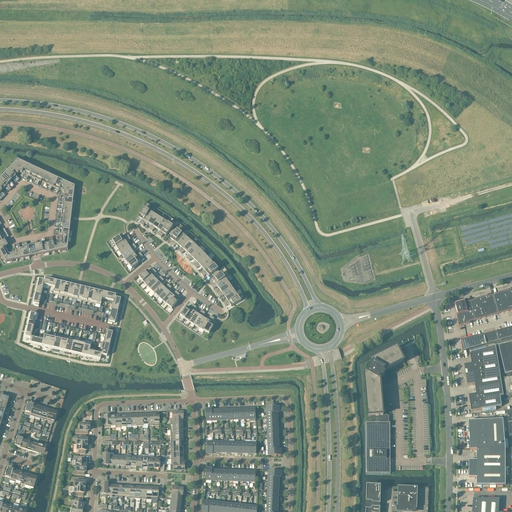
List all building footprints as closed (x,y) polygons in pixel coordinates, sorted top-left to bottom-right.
[(16,159),(16,161),(8,170),(7,169),(15,177),(15,176),(14,176),(16,174),(17,174),(19,173),(16,159)] [(17,161),(16,159),(19,173),(21,174),(22,172),(24,174),(24,175),(28,165),(28,166),(17,161)] [(33,169),(28,166),(29,165),(28,165),(24,175),(28,177),(28,176),(30,176),(34,167),(33,169)] [(38,171),(33,169),(34,167),(30,176),(31,177),(31,178),(35,180),(39,170),(38,171)] [(8,170),(4,174),(3,173),(3,174),(10,180),(11,179),(12,180),(15,177),(7,169),(8,170)] [(45,172),(44,174),(39,171),(39,170),(35,180),(39,182),(39,181),(41,181),(41,180),(42,180),(45,174),(44,174),(45,172)] [(47,186),(52,176),(52,175),(51,177),(46,175),(47,173),(46,173),(46,174),(45,174),(42,180),(43,181),(42,182),(44,183),(43,184),(47,186)] [(4,175),(0,179),(0,178),(0,179),(7,185),(10,182),(9,181),(10,180),(3,174),(4,175)] [(57,179),(51,177),(52,176),(47,186),(51,188),(52,186),(53,187),(57,178),(57,179)] [(62,182),(57,180),(58,178),(57,178),(53,187),(55,188),(54,189),(58,191),(63,180),(62,182)] [(75,186),(73,187),(62,182),(63,181),(63,180),(58,191),(59,190),(61,191),(61,192),(63,193),(75,186)] [(72,199),(73,187),(75,186),(63,193),(63,196),(64,196),(64,198),(63,198),(74,200),(74,199),(72,199)] [(142,220),(139,224),(141,225),(149,211),(144,208),(139,218),(142,220)] [(63,218),(70,218),(72,218),(70,217),(71,212),(72,212),(61,210),(61,215),(62,215),(62,217),(63,217),(63,218)] [(143,226),(146,222),(148,224),(152,217),(154,214),(149,211),(141,225),(143,226)] [(154,214),(152,217),(148,224),(151,225),(148,229),(150,231),(152,228),(159,217),(154,214)] [(159,217),(152,228),(150,231),(152,232),(155,228),(157,229),(164,220),(159,217)] [(160,231),(157,235),(159,237),(168,223),(164,220),(157,229),(160,231)] [(166,236),(168,233),(170,235),(174,229),(172,228),(173,227),(168,223),(159,237),(161,238),(164,234),(166,236)] [(173,241),(170,245),(171,246),(182,233),(177,230),(176,231),(174,229),(170,235),(172,236),(170,239),(173,241)] [(176,244),(179,246),(186,237),(182,233),(171,246),(173,248),(176,244)] [(128,235),(124,238),(122,235),(112,241),(115,246),(129,237),(128,235)] [(69,243),(67,242),(68,237),(69,238),(69,237),(58,236),(61,237),(60,244),(68,251),(66,249),(67,243),(69,243)] [(126,242),(130,239),(129,237),(115,246),(118,251),(128,245),(126,242)] [(190,241),(186,237),(179,246),(181,248),(178,251),(180,253),(190,241)] [(181,254),(185,251),(187,253),(195,244),(190,241),(180,253),(181,254)] [(53,246),(52,243),(54,254),(55,254),(54,252),(59,251),(60,253),(60,252),(60,251),(66,250),(68,251),(60,244),(53,246)] [(43,254),(48,253),(48,255),(49,255),(47,245),(45,245),(45,244),(41,245),(43,256),(43,254)] [(118,251),(122,256),(135,246),(134,244),(130,247),(128,245),(118,251)] [(189,255),(186,258),(187,260),(199,248),(195,244),(187,253),(189,255)] [(41,245),(34,246),(36,256),(42,254),(43,256),(41,245)] [(29,259),(29,257),(36,256),(34,246),(27,248),(29,259)] [(122,256),(125,260),(134,253),(132,251),(136,248),(135,246),(122,256)] [(0,256),(0,257),(2,256),(5,262),(8,255),(4,248),(7,247),(0,250),(0,253),(1,256),(0,256)] [(192,258),(195,260),(203,252),(199,248),(187,260),(189,262),(192,258)] [(5,262),(11,261),(12,262),(12,261),(17,260),(17,261),(15,250),(15,253),(8,255),(5,262)] [(197,262),(193,266),(195,268),(207,256),(203,252),(195,260),(197,262)] [(140,253),(136,256),(134,253),(125,260),(128,265),(141,255),(140,253)] [(139,260),(143,257),(141,255),(128,265),(132,269),(141,262),(139,260)] [(200,266),(202,268),(210,260),(207,256),(195,268),(196,269),(200,266)] [(202,268),(204,270),(200,274),(202,275),(214,265),(210,260),(202,268)] [(209,276),(211,274),(213,276),(219,272),(217,270),(218,269),(214,265),(202,275),(203,277),(207,274),(209,276)] [(139,278),(143,282),(155,271),(153,269),(150,273),(147,270),(145,272),(139,278)] [(143,282),(147,286),(155,278),(153,276),(156,273),(155,271),(143,282)] [(214,283),(210,286),(212,288),(225,278),(221,273),(220,274),(219,272),(213,276),(215,278),(212,280),(214,283)] [(147,286),(150,290),(162,279),(160,277),(157,281),(155,278),(147,286)] [(225,278),(212,288),(213,290),(217,287),(219,289),(228,282),(225,278)] [(44,282),(43,285),(54,288),(55,288),(56,282),(44,279),(43,282),(44,282)] [(162,279),(150,290),(154,294),(162,286),(160,284),(164,280),(162,279)] [(38,281),(35,293),(41,294),(43,285),(44,282),(43,282),(38,281)] [(217,294),(218,296),(231,287),(228,282),(219,289),(221,291),(217,294)] [(154,294),(159,298),(170,286),(168,284),(165,288),(162,286),(154,294)] [(170,286),(159,298),(163,302),(170,293),(168,291),(171,288),(170,286)] [(224,295),(225,298),(235,292),(231,287),(218,296),(219,298),(224,295)] [(495,305),(501,304),(507,302),(504,291),(498,293),(498,295),(493,296),(495,305)] [(163,302),(167,305),(178,293),(176,292),(173,295),(170,293),(163,302)] [(227,300),(223,303),(224,305),(238,296),(235,292),(225,298),(227,300)] [(35,293),(32,305),(34,305),(34,306),(38,307),(41,294),(35,293)] [(103,293),(101,299),(102,299),(113,302),(114,299),(115,296),(103,293)] [(178,293),(167,305),(172,309),(177,303),(179,300),(176,298),(179,295),(178,293)] [(231,307),(241,301),(238,296),(224,305),(225,307),(229,304),(231,307)] [(490,307),(495,305),(493,296),(487,298),(487,296),(481,298),(484,308),(490,307)] [(472,311),(478,310),(484,308),(481,298),(475,299),(475,300),(475,301),(470,302),(472,311)] [(111,304),(110,310),(117,312),(119,300),(114,299),(113,302),(112,304),(111,304)] [(463,314),(467,313),(472,311),(470,302),(465,304),(464,303),(465,303),(464,302),(460,304),(463,314)] [(504,313),(510,312),(507,302),(501,304),(504,313)] [(498,315),(504,313),(501,304),(495,305),(498,315)] [(180,316),(185,319),(194,306),(192,305),(190,309),(187,307),(180,316)] [(492,316),(498,315),(495,305),(490,307),(492,316)] [(185,319),(190,322),(196,313),(193,311),(196,307),(194,306),(185,319)] [(486,318),(492,316),(490,307),(484,308),(486,318)] [(481,319),(486,318),(484,308),(478,310),(481,319)] [(111,311),(108,324),(112,325),(112,324),(114,324),(117,312),(110,310),(110,311),(111,311)] [(475,321),(481,319),(478,310),(472,311),(475,321)] [(190,322),(194,326),(203,312),(201,311),(198,315),(196,313),(190,322)] [(469,323),(475,321),(472,311),(467,313),(469,323)] [(194,326),(199,329),(205,319),(202,317),(205,313),(203,312),(194,326)] [(30,314),(27,326),(35,328),(36,321),(35,321),(36,314),(32,313),(32,314),(30,314)] [(470,324),(469,323),(467,313),(463,314),(461,314),(464,326),(465,325),(470,324)] [(458,327),(464,326),(461,314),(456,316),(458,327)] [(204,331),(212,317),(210,316),(208,320),(205,319),(199,329),(204,331)] [(214,324),(212,323),(214,319),(212,317),(204,331),(209,334),(214,324)] [(27,326),(24,338),(30,339),(30,338),(31,338),(32,333),(33,334),(35,328),(27,326)] [(504,340),(510,338),(507,329),(502,330),(504,340)] [(101,343),(109,345),(112,333),(110,333),(110,331),(106,330),(103,344),(101,343)] [(498,342),(504,340),(502,330),(496,332),(498,342)] [(493,343),(498,342),(496,332),(490,334),(493,343)] [(42,340),(41,346),(47,348),(49,336),(43,334),(42,340)] [(487,345),(493,343),(490,334),(484,335),(487,345)] [(462,351),(487,345),(484,335),(477,337),(477,336),(460,341),(462,352),(462,351)] [(49,336),(47,348),(52,349),(55,337),(49,336)] [(55,337),(52,349),(58,351),(61,338),(55,337)] [(30,339),(29,344),(41,346),(42,340),(31,338),(30,338),(30,339)] [(61,338),(58,351),(64,352),(67,340),(61,338)] [(67,340),(64,352),(70,353),(73,341),(67,340)] [(73,341),(70,353),(76,355),(79,342),(73,341)] [(79,342),(76,355),(82,356),(84,344),(79,342)] [(511,342),(498,346),(505,374),(506,374),(507,378),(503,379),(506,396),(511,394),(511,377),(511,378),(510,373),(511,372),(511,342)] [(101,343),(100,350),(101,350),(100,354),(101,354),(100,356),(106,357),(109,345),(101,343)] [(84,344),(82,356),(87,358),(89,352),(91,345),(84,344)] [(466,380),(500,375),(495,347),(470,353),(471,364),(464,366),(466,380)] [(366,423),(366,432),(366,474),(390,474),(390,423),(389,423),(389,416),(383,414),(380,379),(380,378),(381,378),(382,378),(383,378),(384,377),(384,376),(384,375),(384,374),(384,373),(383,373),(384,372),(404,362),(397,349),(371,362),(373,366),(372,367),(369,372),(370,372),(369,373),(365,374),(368,417),(370,417),(370,423),(366,423)] [(89,352),(87,358),(99,360),(100,356),(101,354),(100,354),(89,352)] [(475,390),(501,385),(500,375),(466,380),(467,386),(475,385),(475,390)] [(500,397),(503,396),(501,385),(475,390),(476,395),(469,396),(470,401),(500,397)] [(4,397),(5,394),(0,393),(0,402),(7,404),(8,399),(4,397)] [(501,407),(500,397),(470,401),(471,412),(501,407)] [(29,416),(33,405),(27,404),(26,406),(24,406),(22,412),(25,412),(24,414),(29,416)] [(35,418),(38,407),(33,405),(29,416),(35,418)] [(40,419),(43,409),(38,407),(35,418),(40,419)] [(45,421),(48,410),(43,409),(40,419),(45,421)] [(55,417),(52,416),(54,412),(48,410),(45,421),(53,423),(55,417)] [(505,485),(505,448),(503,420),(469,421),(470,450),(476,450),(476,461),(469,461),(469,478),(476,478),(476,486),(477,486),(477,485),(505,485)] [(74,434),(87,435),(88,431),(89,431),(89,425),(86,425),(86,423),(82,423),(82,425),(78,425),(78,430),(75,430),(74,434)] [(14,446),(19,448),(23,437),(17,435),(14,446)] [(75,445),(86,445),(87,440),(86,440),(86,436),(79,436),(79,439),(76,439),(75,445)] [(25,450),(28,438),(23,437),(19,448),(20,448),(25,450)] [(28,439),(28,438),(25,450),(30,451),(33,441),(28,439)] [(35,453),(38,442),(33,441),(30,451),(35,453)] [(47,445),(46,445),(38,442),(35,453),(40,455),(42,450),(45,451),(47,445)] [(86,451),(86,445),(75,445),(77,445),(76,450),(78,451),(78,454),(85,455),(85,451),(86,451)] [(85,457),(73,457),(72,461),(74,461),(74,466),(85,467),(85,461),(84,461),(85,457)] [(85,472),(85,467),(74,466),(74,471),(71,471),(71,475),(84,476),(84,472),(85,472)] [(9,481),(13,470),(7,469),(6,471),(4,471),(2,477),(4,477),(4,479),(9,481)] [(14,483),(18,472),(13,470),(9,481),(14,483)] [(20,482),(23,474),(18,472),(14,483),(15,483),(15,481),(20,482)] [(20,482),(20,484),(25,486),(28,475),(23,474),(20,482)] [(33,488),(35,482),(32,482),(33,477),(28,475),(25,486),(33,488)] [(73,487),(84,488),(84,482),(83,482),(84,479),(71,478),(70,482),(73,482),(73,487)] [(366,509),(365,511),(379,511),(380,508),(380,505),(381,487),(367,486),(366,503),(367,503),(366,509)] [(84,494),(84,488),(73,487),(73,493),(76,493),(76,497),(83,497),(83,494),(84,494)] [(418,488),(398,487),(397,511),(398,511),(411,511),(412,511),(416,511),(416,509),(417,509),(417,496),(417,488),(418,488)] [(71,508),(82,510),(83,504),(82,504),(82,500),(75,499),(75,503),(72,502),(71,508)] [(498,511),(499,499),(473,499),(472,511),(498,511)]
